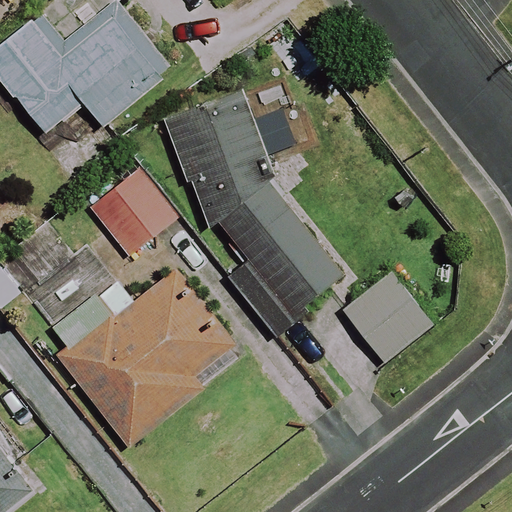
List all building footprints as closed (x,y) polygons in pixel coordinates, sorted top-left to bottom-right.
[(0,0),(0,9),(11,0),(0,0)] [(175,71),(122,7),(65,55),(35,19),(0,48),(0,75),(49,135),(89,102),(109,126),(175,71)] [(303,307),(342,287),(234,93),(164,128),(214,229),(229,221),(252,267),(240,273),(271,336),(309,318),(303,307)] [(178,219),(143,173),(96,208),(131,255),(178,219)] [(243,358),(180,271),(62,358),(129,450),(210,391),(206,385),(243,358)] [(437,324),(398,272),(350,309),(389,360),(437,324)] [(0,511),(5,511),(39,486),(0,436),(0,511)]
